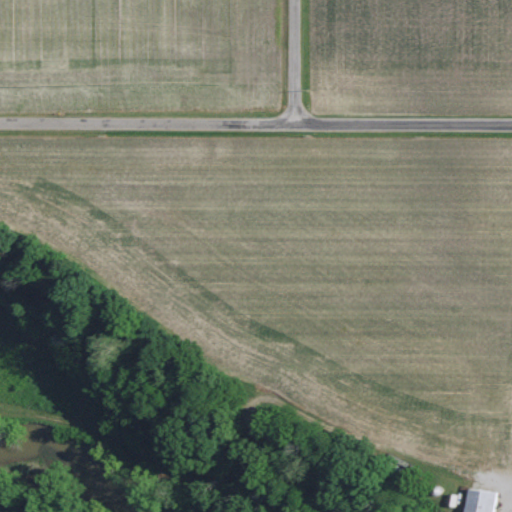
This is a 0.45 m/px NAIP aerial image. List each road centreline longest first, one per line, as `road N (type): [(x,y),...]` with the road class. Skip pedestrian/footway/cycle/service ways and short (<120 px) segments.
road 1 (residential): [(511,123),(0,120)]
road 2 (residential): [(291,123),(291,0)]
